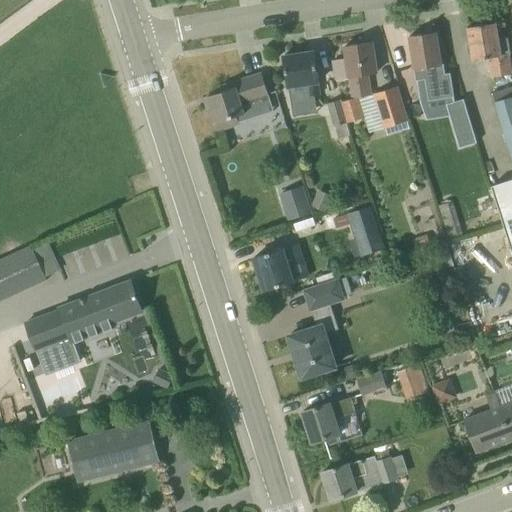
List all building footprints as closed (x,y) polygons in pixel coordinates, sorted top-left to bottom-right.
[(468,27),(473,60),(488,58),(491,78),(511,74),(511,70),(509,53),(501,55),(496,23),(468,27)] [(410,36),(415,70),(428,68),(430,84),(427,85),(429,98),(446,96),(444,82),(442,82),(440,66),(441,65),(436,32),(410,36)] [(336,80),(350,78),(354,98),(371,95),(368,74),(377,73),(372,42),(345,47),(346,59),(333,61),(336,80)] [(309,96),(320,95),(314,51),(283,56),(288,87),(289,86),(291,97),(308,94),(309,96)] [(269,96),(268,92),(262,73),(221,86),(222,92),(207,97),(209,103),(205,104),(207,110),(209,109),(216,132),(240,124),(237,116),(248,113),(245,104),(269,96)] [(373,93),(387,135),(409,128),(395,86),(373,93)] [(511,86),(492,93),(498,112),(511,155),(511,179),(492,186),(511,248),(511,86)] [(358,97),(342,102),(348,123),(364,118),(358,97)] [(348,123),(342,102),(341,102),(340,99),(328,103),(335,127),(347,123),(348,123)] [(463,100),(446,105),(459,148),(476,143),(463,100)] [(347,123),(335,127),(338,139),(350,135),(347,123)] [(288,221),(312,213),(303,185),(279,193),(288,221)] [(315,198),(311,206),(325,213),(329,204),(315,198)] [(371,206),(347,214),(361,258),(386,250),(371,206)] [(67,279),(129,256),(121,233),(59,256),(67,279)] [(447,243),(431,248),(435,259),(450,254),(447,243)] [(32,245),(13,254),(0,259),(0,300),(47,280),(32,245)] [(264,291),(294,281),(287,262),(293,260),(288,247),(254,258),(264,291)] [(344,296),(338,280),(305,290),(312,311),(330,305),(345,300),(344,296)] [(142,311),(131,281),(59,309),(60,311),(26,323),(36,350),(46,375),(80,362),(73,344),(117,328),(115,321),(142,311)] [(317,326),(317,327),(289,335),(303,377),(337,366),(326,332),(338,328),(333,314),(315,320),(317,326)] [(420,364),(397,372),(407,403),(430,395),(420,364)] [(340,382),(357,377),(353,365),(336,370),(340,382)] [(382,376),(381,372),(359,379),(364,394),(386,387),(386,386),(382,376)] [(492,409),(464,420),(476,453),(511,439),(511,400),(501,405),(496,393),(487,396),(492,409)] [(352,397),(330,404),(303,412),(313,443),(340,434),(335,418),(356,412),(352,397)] [(159,461),(149,422),(69,442),(79,481),(159,461)] [(443,422),(417,431),(431,472),(457,463),(443,422)] [(397,479),(388,451),(322,472),(331,500),(397,479)]
